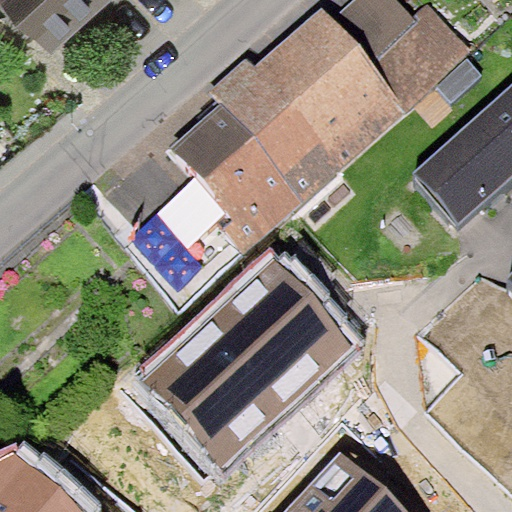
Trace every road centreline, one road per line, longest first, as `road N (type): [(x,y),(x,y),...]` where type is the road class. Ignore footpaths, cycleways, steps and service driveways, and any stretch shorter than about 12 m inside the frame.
road 1 (tertiary): [(0,234),(260,0)]
road 2 (residential): [(232,511),(456,277)]
